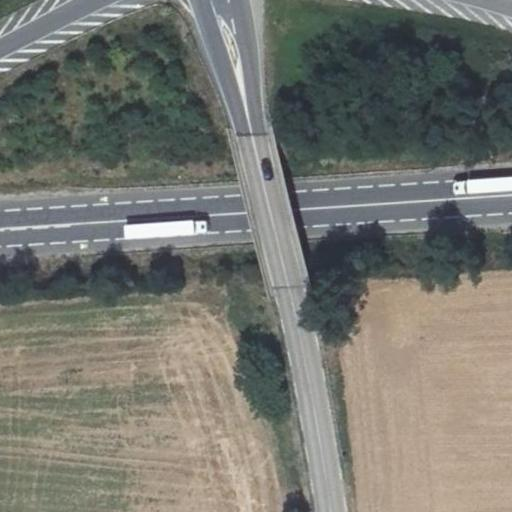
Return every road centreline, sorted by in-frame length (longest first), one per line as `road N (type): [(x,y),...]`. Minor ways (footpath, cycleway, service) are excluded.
road 1 (tertiary): [(221,0),(298,313),(330,511)]
road 2 (primary): [(511,194),(0,228)]
